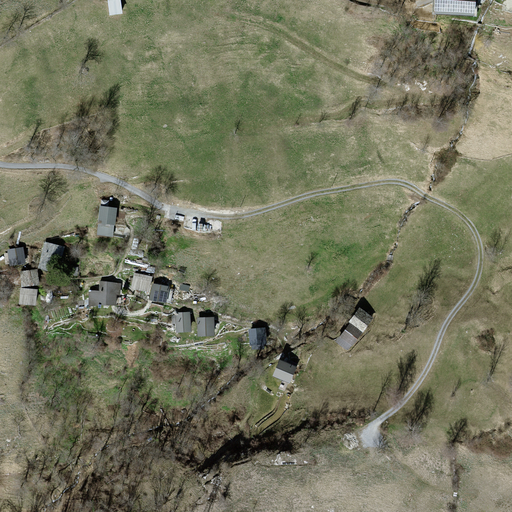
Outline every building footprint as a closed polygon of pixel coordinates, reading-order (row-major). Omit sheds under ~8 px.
[(474,0),(434,0),(434,11),(473,15),(474,0)] [(116,210),(101,208),(98,233),(113,235),(116,210)] [(65,247),(45,241),(38,268),(57,273),(65,247)] [(21,249),(9,251),(11,264),(23,262),(21,249)] [(37,269),(20,271),(22,287),(39,285),(37,269)] [(150,278),(135,274),(132,287),(148,290),(150,278)] [(100,293),(91,292),(89,305),(115,304),(115,294),(119,294),(120,285),(101,282),(100,293)] [(168,287),(153,284),(150,300),(165,303),(168,287)] [(36,291),(21,290),(20,303),(35,304),(36,291)] [(372,318),(358,308),(348,323),(362,333),(372,318)] [(189,313),(176,314),(178,332),(190,331),(189,313)] [(212,319),(199,320),(200,335),(213,334),(212,319)] [(361,335),(349,325),(335,342),(348,351),(361,335)] [(264,330),(250,331),(251,345),(265,344),(264,330)] [(296,369),(278,362),(272,377),(290,385),(296,369)]
